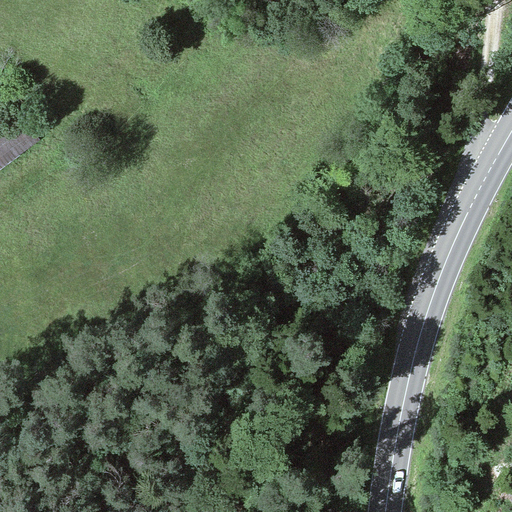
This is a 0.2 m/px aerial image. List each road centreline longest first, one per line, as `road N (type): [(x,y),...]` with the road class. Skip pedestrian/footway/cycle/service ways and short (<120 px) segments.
road 1 (secondary): [(511,130),(464,217),(428,308),(385,511)]
road 2 (track): [(488,172),(483,109),(494,0)]
